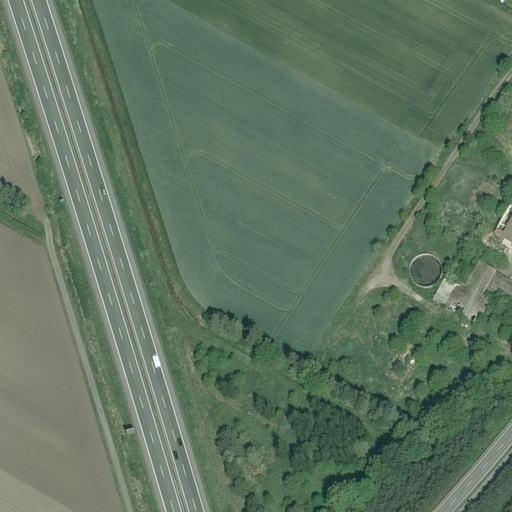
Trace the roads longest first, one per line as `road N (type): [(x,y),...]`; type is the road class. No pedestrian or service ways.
road 1 (motorway): [(196,511),(38,0)]
road 2 (motorway): [(15,0),(173,511)]
road 3 (track): [(511,58),(381,259),(386,271),(505,342)]
